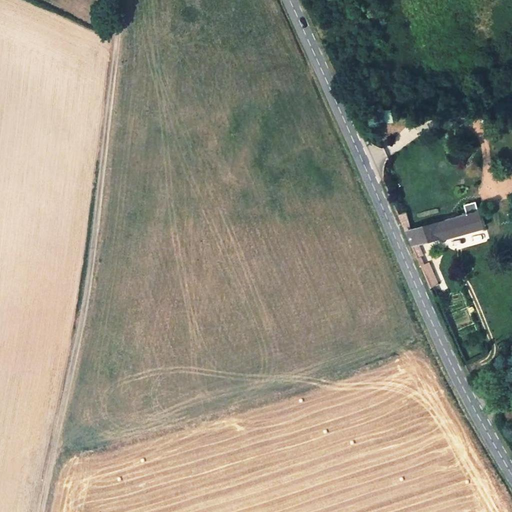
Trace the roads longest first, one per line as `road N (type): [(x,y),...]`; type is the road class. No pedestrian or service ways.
road 1 (tertiary): [(511,478),(445,353),(289,0)]
road 2 (track): [(119,0),(87,284),(40,511)]
